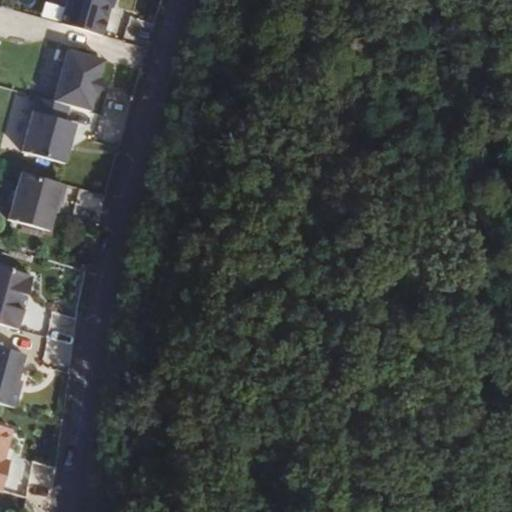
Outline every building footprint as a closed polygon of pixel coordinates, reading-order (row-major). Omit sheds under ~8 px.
[(114,0),(65,0),(60,20),(105,33),(114,0)] [(106,59),(64,47),(50,98),(92,110),(106,59)] [(19,116),(25,98),(9,92),(3,110),(19,116)] [(70,108),(33,98),(29,112),(66,122),(70,108)] [(66,122),(29,112),(18,152),(65,165),(76,125),(66,122)] [(62,183),(19,170),(4,221),(47,234),(62,183)] [(0,265),(0,325),(15,330),(31,274),(0,265)] [(25,355),(0,348),(0,401),(14,406),(21,380),(18,379),(25,355)] [(11,430),(0,426),(0,489),(8,463),(2,461),(11,430)] [(12,454),(3,491),(24,496),(33,459),(12,454)]
